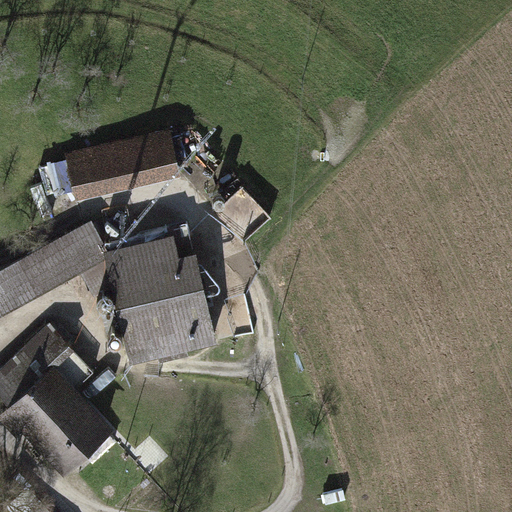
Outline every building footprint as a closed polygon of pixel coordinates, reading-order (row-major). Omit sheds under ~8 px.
[(171,132),(71,155),(79,191),(179,168),(171,132)] [(225,210),(251,239),(275,217),(249,188),(225,210)] [(90,221),(0,269),(0,307),(106,250),(90,221)] [(189,231),(106,250),(131,349),(157,343),(160,356),(189,349),(187,342),(214,335),(189,231)] [(70,345),(50,325),(0,372),(0,386),(70,459),(105,426),(47,367),(70,345)] [(44,511),(33,501),(21,511),(44,511)]
